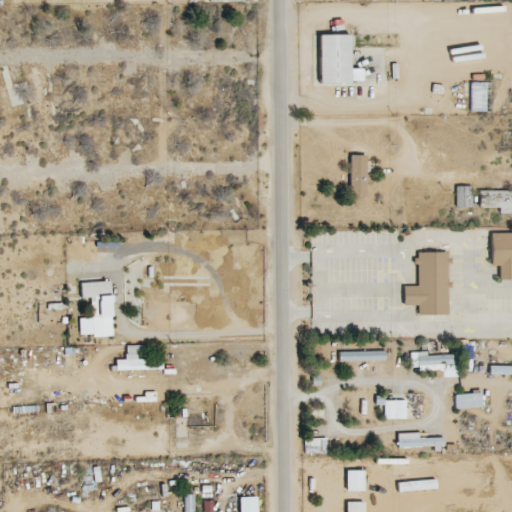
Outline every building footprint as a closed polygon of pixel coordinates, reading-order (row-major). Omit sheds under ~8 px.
[(349,83),(348,35),(318,35),(319,84),(349,83)] [(486,111),(485,82),(469,82),(470,111),(486,111)] [(365,195),(365,155),(349,155),(349,195),(365,195)] [(471,186),(455,186),(455,207),(471,207),(471,186)] [(511,190),(478,191),(478,208),(499,207),(499,213),(511,213),(511,207),(511,190)] [(511,232),(490,233),(490,266),(498,265),(498,279),(511,279),(511,232)] [(417,314),(448,314),(448,252),(415,252),(415,286),(403,286),(403,305),(417,305),(417,314)] [(80,282),(80,298),(90,297),(91,318),(78,318),(79,336),(112,335),(110,298),(110,281),(80,282)] [(115,360),(115,370),(162,369),(161,358),(136,359),(136,347),(125,347),(125,359),(115,360)] [(338,362),(384,360),(384,350),(338,352),(338,362)] [(409,352),(410,369),(435,368),(435,377),(456,377),(455,354),(426,355),(426,352),(409,352)] [(488,374),(511,374),(511,365),(489,365),(488,374)] [(481,392),(454,393),(455,408),(481,407),(481,392)] [(443,437),(417,438),(417,433),(397,433),(397,447),(443,446),(443,437)] [(239,511),(256,511),(256,496),(239,497),(239,511)] [(345,511),(362,511),(363,502),(346,502),(345,511)]
